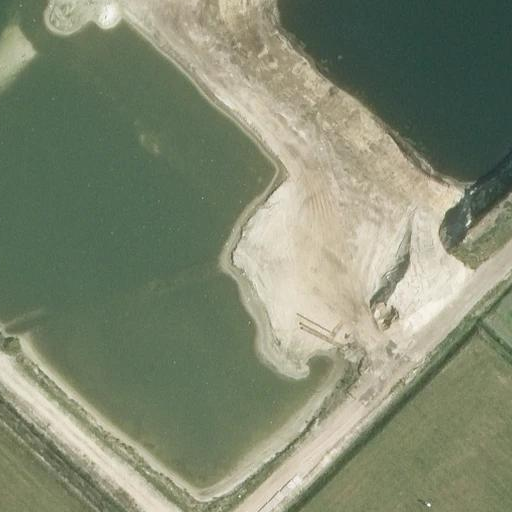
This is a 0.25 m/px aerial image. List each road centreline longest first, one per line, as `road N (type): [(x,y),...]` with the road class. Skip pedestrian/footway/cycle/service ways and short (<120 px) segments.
road 1 (track): [(416,345),(250,511)]
road 2 (track): [(146,511),(0,376)]
